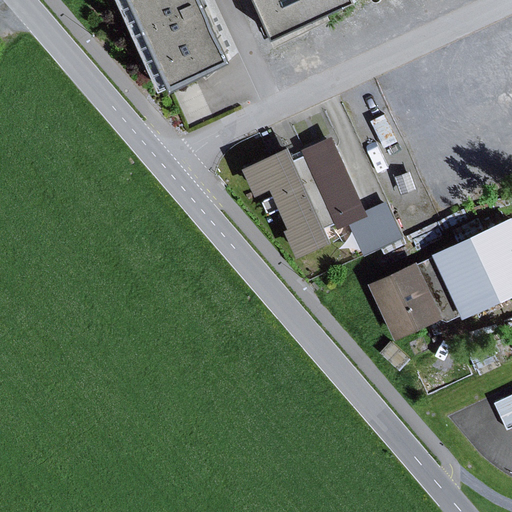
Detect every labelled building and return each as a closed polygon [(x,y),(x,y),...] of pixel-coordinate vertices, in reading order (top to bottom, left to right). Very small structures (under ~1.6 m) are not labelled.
[(166,86),(125,0),(113,0),(155,91),(166,86)] [(209,0),(125,0),(166,86),(167,88),(235,56),(209,0)] [(262,0),(277,32),(347,0),(262,0)] [(291,145),(246,165),(259,194),(273,187),(290,225),(287,227),(300,255),(333,240),(327,226),(338,222),(340,227),(351,222),(369,214),(367,209),(334,135),(303,148),(306,155),(297,158),(291,145)] [(387,200),(367,209),(369,214),(351,222),(365,253),(404,236),(387,200)] [(464,313),(466,317),(511,295),(511,216),(436,251),(437,254),(462,308),(464,313)] [(437,254),(420,262),(446,315),(462,308),(437,254)] [(419,259),(372,281),(398,338),(442,317),(446,315),(420,262),(419,259)] [(446,315),(442,317),(443,319),(448,321),(464,313),(462,308),(446,315)] [(412,358),(392,340),(381,352),(401,370),(412,358)] [(511,394),(496,402),(509,429),(511,428),(511,394)]
